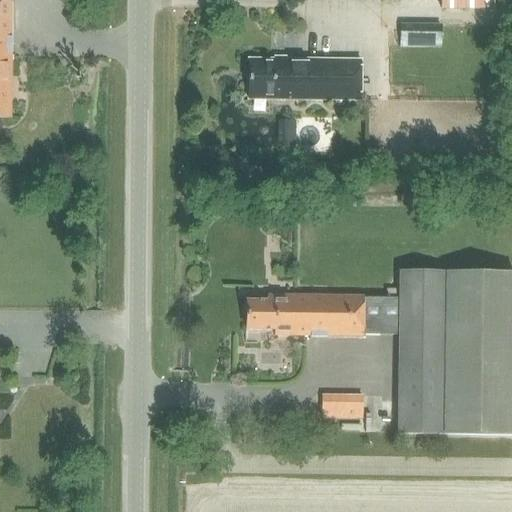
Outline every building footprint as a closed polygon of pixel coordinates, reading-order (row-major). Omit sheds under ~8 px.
[(495,10),(494,0),(440,0),(440,10),(495,10)] [(0,120),(10,120),(10,2),(0,2),(0,120)] [(441,50),(442,27),(400,25),(400,49),(441,50)] [(360,101),(360,61),(248,61),(248,101),(360,101)] [(511,273),(457,274),(399,273),(399,292),(387,291),(386,300),(363,300),(363,298),(266,296),(266,302),(245,302),(245,312),(246,312),(246,330),(274,331),(273,336),(362,337),(362,335),(398,336),(397,435),(511,437),(511,273)] [(363,421),(363,397),(321,396),(321,420),(363,421)]
